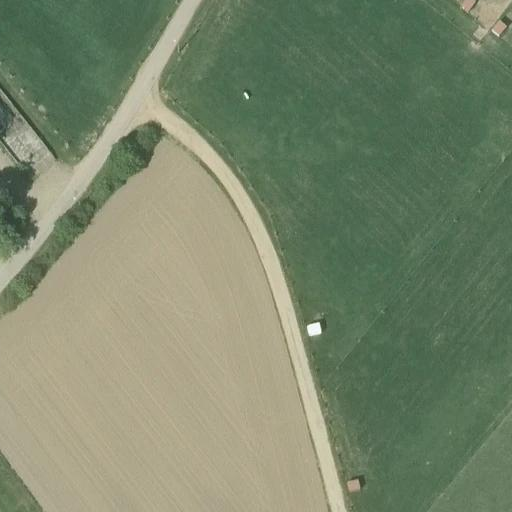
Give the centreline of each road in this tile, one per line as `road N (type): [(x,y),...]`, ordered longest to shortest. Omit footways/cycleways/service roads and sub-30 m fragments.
road 1 (track): [(139,98),(196,139),(253,219),(337,511)]
road 2 (unclassified): [(0,279),(79,187),(192,0)]
